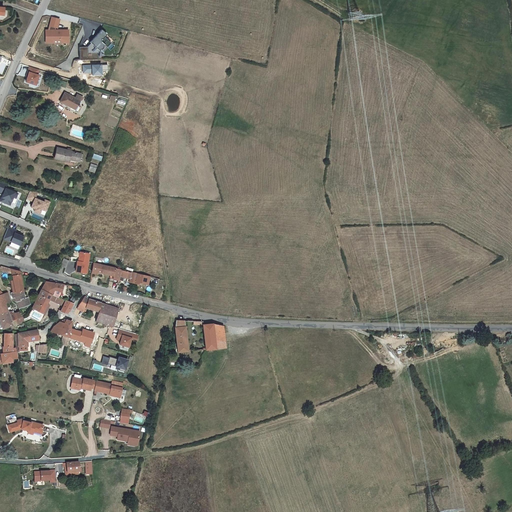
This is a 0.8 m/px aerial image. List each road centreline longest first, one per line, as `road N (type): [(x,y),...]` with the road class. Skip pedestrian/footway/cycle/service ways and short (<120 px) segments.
road 1 (unclassified): [(511,327),(237,322),(85,285)]
road 2 (track): [(138,453),(202,445),(290,416),(490,328)]
road 3 (residential): [(0,460),(138,453)]
